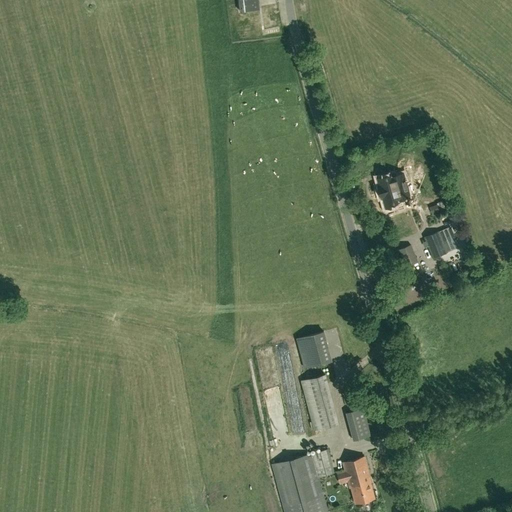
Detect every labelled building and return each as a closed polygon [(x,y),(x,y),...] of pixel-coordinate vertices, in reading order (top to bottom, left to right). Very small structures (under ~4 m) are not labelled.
[(238,0),(240,11),(259,9),(258,0),(238,0)] [(394,205),(402,203),(400,196),(400,195),(397,182),(405,180),(403,171),(394,173),(378,178),(386,208),(394,205)] [(442,203),(432,208),(436,215),(446,210),(442,203)] [(425,237),(433,257),(447,252),(459,247),(451,226),(439,231),(425,237)] [(410,245),(399,250),(405,266),(417,261),(410,245)] [(306,368),(332,364),(327,333),(301,338),(306,368)] [(293,413),(304,410),(292,363),(281,366),(293,413)] [(300,382),(313,432),(340,424),(327,374),(300,382)] [(265,378),(272,420),(284,418),(283,412),(285,411),(280,376),(265,378)] [(348,452),(351,449),(345,443),(342,447),(348,452)] [(311,454),(272,465),(285,511),(327,511),(324,497),(318,477),(333,473),(327,449),(311,454)] [(360,478),(369,476),(364,457),(343,462),(349,488),(362,485),(360,478)] [(362,485),(349,488),(350,488),(355,503),(374,498),(370,482),(371,482),(369,476),(360,478),(362,485)]
